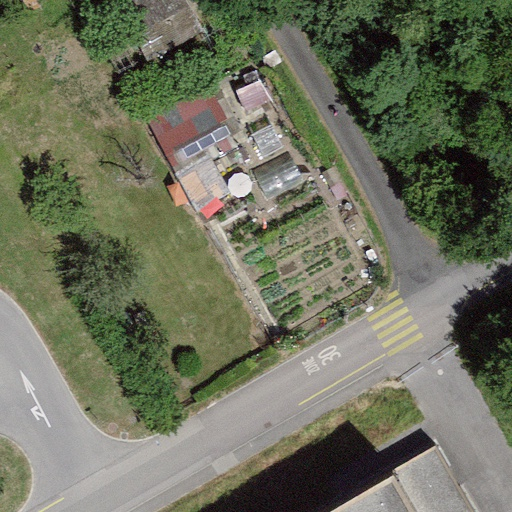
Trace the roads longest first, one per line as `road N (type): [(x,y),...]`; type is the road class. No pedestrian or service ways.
road 1 (residential): [(102,511),(511,264)]
road 2 (unknown): [(270,0),(333,97),(477,283)]
